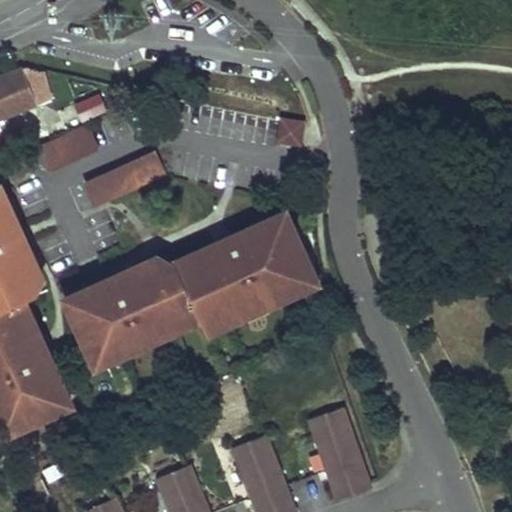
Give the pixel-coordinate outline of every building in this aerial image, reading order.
[(0,117),(36,103),(22,68),(0,76),(0,117)] [(75,104),(83,123),(107,113),(99,94),(75,104)] [(83,124),(75,104),(57,112),(66,132),(83,124)] [(279,143),(301,146),(305,123),(283,119),(279,143)] [(89,125),(43,146),(53,168),(100,147),(89,125)] [(87,181),(97,204),(168,172),(157,149),(87,181)] [(19,224),(1,185),(0,185),(0,406),(4,415),(23,423),(71,401),(52,359),(48,361),(44,354),(49,352),(29,308),(14,315),(10,304),(33,293),(28,282),(42,276),(22,231),(18,233),(15,226),(19,224)] [(108,276),(66,295),(87,342),(106,349),(117,344),(120,351),(142,341),(147,330),(156,326),(166,330),(180,324),(175,313),(196,304),(201,317),(222,308),(228,319),(287,293),(284,287),(300,280),(305,267),(298,251),(303,249),(287,212),(272,219),(271,216),(186,253),(191,264),(180,268),(177,262),(166,267),(159,253),(115,272),(117,277),(110,280),(108,276)] [(300,280),(284,287),(287,293),(317,279),(303,249),(298,251),(305,267),(300,280)] [(201,317),(207,329),(228,319),(222,308),(201,317)] [(147,330),(142,341),(166,330),(156,326),(147,330)] [(87,342),(96,362),(120,351),(117,344),(106,349),(87,342)] [(0,406),(0,423),(4,431),(23,423),(4,415),(0,406)] [(313,419),(340,500),(370,490),(342,409),(313,419)] [(259,511),(300,511),(269,434),(234,448),(259,511)] [(158,481),(171,511),(211,511),(191,466),(158,481)] [(90,509),(90,511),(123,511),(118,498),(90,509)]
